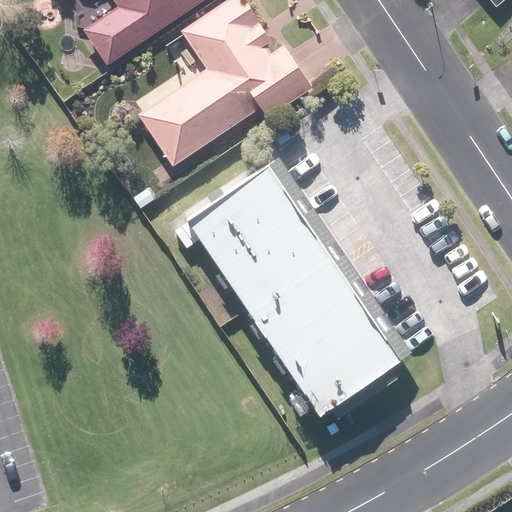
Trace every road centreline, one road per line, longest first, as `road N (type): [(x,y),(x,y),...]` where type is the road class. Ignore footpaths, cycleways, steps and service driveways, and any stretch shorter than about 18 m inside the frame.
road 1 (residential): [(511,199),(374,0)]
road 2 (secondary): [(338,511),(511,406)]
